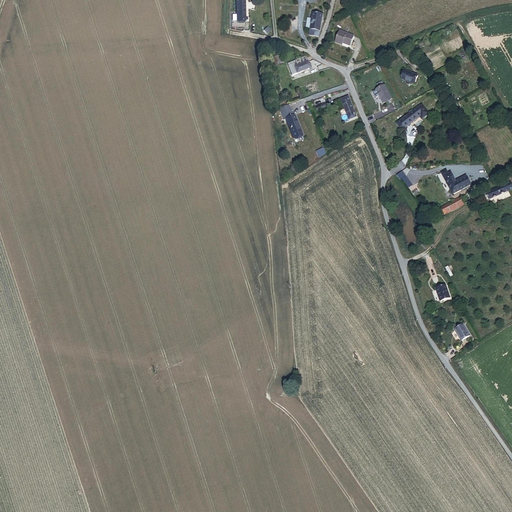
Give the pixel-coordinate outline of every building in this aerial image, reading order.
[(236,0),(238,17),(246,17),(244,0),(236,0)] [(310,34),(321,34),(322,11),(311,10),(310,16),(310,26),(310,34)] [(340,41),(349,44),(353,34),(338,29),(334,38),(340,41)] [(274,65),(283,62),(281,54),(272,56),(274,65)] [(307,65),(309,64),(304,54),(295,57),(287,60),(291,71),(303,66),(307,65)] [(406,81),(413,84),(416,77),(404,72),(400,80),(405,83),(406,81)] [(382,100),(390,96),(384,82),(383,82),(380,84),(376,86),(382,100)] [(351,114),(356,112),(349,94),(344,96),(351,114)] [(316,105),(318,109),(329,105),(327,100),(316,105)] [(423,116),(431,110),(424,101),(415,108),(414,106),(411,108),(413,110),(393,124),(398,131),(422,114),(423,116)] [(284,115),(290,113),(288,106),(281,109),(284,115)] [(292,136),(299,133),(292,112),(290,113),(284,115),(292,136)] [(471,153),(466,146),(462,149),(467,156),(471,153)] [(327,152),(325,148),(318,152),(320,156),(327,152)] [(485,161),(489,160),(485,148),(480,150),(485,161)] [(397,179),(405,174),(400,167),(393,172),(397,179)] [(454,183),(450,174),(447,176),(445,172),(441,175),(443,178),(442,178),(452,196),(460,192),(458,188),(460,187),(457,181),(454,183)] [(484,195),(488,202),(511,190),(511,183),(494,192),(494,191),(484,195)] [(462,200),(464,205),(476,199),(474,194),(462,200)] [(442,215),(462,206),(459,201),(440,210),(442,215)] [(440,302),(450,299),(446,286),(435,290),(440,302)] [(461,339),(469,334),(462,322),(454,327),(461,339)]
